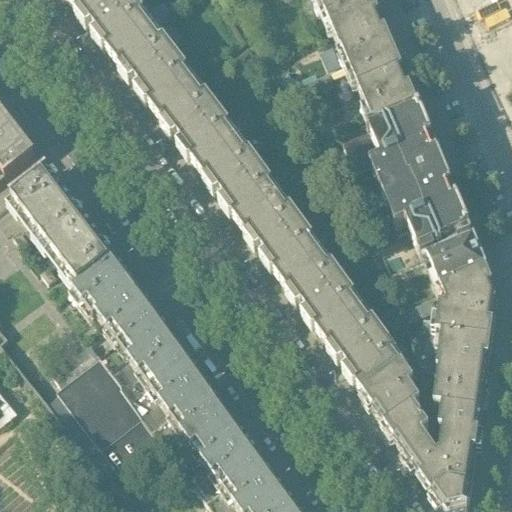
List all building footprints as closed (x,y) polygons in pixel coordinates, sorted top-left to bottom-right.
[(57,0),(60,3),(63,2),(69,10),(81,0),(57,0)] [(81,0),(69,10),(76,19),(74,21),(86,37),(92,33),(96,38),(91,42),(103,58),(105,56),(112,65),(115,63),(150,37),(140,24),(144,21),(128,0),(81,0)] [(373,8),(369,0),(315,0),(327,26),(373,8)] [(163,8),(151,18),(159,28),(171,18),(163,8)] [(373,8),(327,26),(341,61),(343,60),(350,78),(395,60),(373,8)] [(150,37),(115,63),(112,65),(119,74),(117,76),(129,92),(135,88),(138,93),(139,94),(134,98),(146,114),(148,112),(155,121),(193,92),(184,80),(187,77),(164,46),(160,49),(150,37)] [(395,60),(350,78),(374,134),(367,137),(367,138),(418,117),(395,60)] [(328,79),(317,84),(323,97),(334,93),(328,79)] [(202,104),(193,92),(155,121),(162,130),(160,132),(172,147),(177,143),(181,149),(176,153),(188,169),(191,167),(197,176),(201,174),(236,148),(226,135),(230,132),(206,101),(202,104)] [(0,120),(0,153),(16,140),(0,120)] [(474,250),(423,128),(420,121),(343,153),(358,187),(371,181),(374,187),(395,238),(406,234),(410,243),(422,272),(428,270),(474,250)] [(0,153),(0,185),(32,161),(16,140),(0,153)] [(236,148),(201,174),(197,176),(204,186),(202,187),(214,204),(219,199),(224,205),(218,209),(230,225),(232,224),(239,233),(242,230),(277,204),(268,192),(272,189),(249,158),(245,161),(236,148)] [(49,183),(13,210),(47,255),(83,227),(84,224),(79,217),(76,218),(58,194),(57,193),(58,190),(53,183),(50,184),(49,183)] [(277,204),(242,230),(239,233),(245,242),(243,243),(255,259),(261,255),(265,261),(260,265),(271,281),(274,280),(280,289),(319,261),(310,248),(313,245),(290,214),(287,217),(277,204)] [(83,227),(47,255),(78,295),(114,268),(111,264),(112,261),(107,254),(104,254),(83,227)] [(29,249),(21,238),(13,244),(21,255),(29,249)] [(441,300),(487,280),(474,250),(428,270),(441,300)] [(328,273),(319,261),(280,289),(287,298),(285,300),(297,316),(302,312),(306,318),(301,322),(313,338),(315,337),(322,346),(360,317),(351,305),(355,302),(332,271),(328,273)] [(114,268),(78,295),(72,299),(93,327),(135,295),(114,268)] [(41,280),(49,290),(56,285),(48,274),(41,280)] [(458,311),(493,296),(487,280),(441,300),(447,313),(447,314),(447,315),(458,311)] [(107,339),(146,310),(135,295),(93,327),(94,328),(97,325),(107,339)] [(493,296),(458,311),(456,320),(441,318),(437,341),(443,342),(491,349),(497,306),(493,296)] [(403,331),(437,317),(432,305),(398,319),(403,331)] [(119,354),(158,325),(146,310),(107,339),(119,354)] [(392,361),(396,358),(373,327),(369,329),(360,317),(322,346),(328,354),(326,356),(338,372),(343,368),(347,374),(342,378),(354,394),(356,393),(362,401),(361,401),(362,403),(401,374),(392,361)] [(69,415),(169,341),(158,325),(119,354),(101,367),(62,397),(58,400),(69,415)] [(79,428),(139,384),(179,354),(169,341),(69,415),(79,428)] [(487,376),(491,349),(443,342),(441,353),(439,369),(487,376)] [(62,397),(101,367),(90,352),(51,381),(62,397)] [(91,443),(191,370),(179,354),(139,384),(79,428),(91,443)] [(484,401),(486,385),(487,376),(439,369),(437,379),(439,379),(437,395),(484,401)] [(102,457),(161,413),(200,384),(191,370),(91,443),(102,457)] [(428,438),(414,414),(418,411),(412,402),(406,395),(412,391),(401,374),(362,403),(403,462),(424,447),(421,442),(428,438)] [(200,384),(161,413),(102,457),(113,472),(212,400),(200,384)] [(481,419),(484,401),(437,395),(436,403),(435,412),(443,414),(481,419)] [(0,399),(0,435),(17,421),(0,399)] [(123,486),(165,454),(222,413),(212,400),(113,472),(123,486)] [(92,447),(60,405),(51,412),(83,454),(92,447)] [(478,439),(481,420),(481,419),(443,414),(441,424),(440,434),(443,434),(478,439)] [(176,469),(232,428),(225,418),(169,459),(176,469)] [(186,483),(242,442),(232,428),(176,469),(186,483)] [(476,459),(478,442),(478,439),(443,434),(441,454),(476,459)] [(196,497),(253,456),(242,442),(186,483),(196,497)] [(468,511),(475,466),(476,459),(441,454),(440,461),(436,463),(424,447),(403,462),(438,511),(468,511)] [(207,511),(264,471),(253,456),(196,497),(207,511)] [(207,511),(238,511),(275,486),(264,471),(207,511)] [(267,511),(285,500),(275,486),(238,511),(267,511)] [(293,511),(285,500),(267,511),(293,511)]
